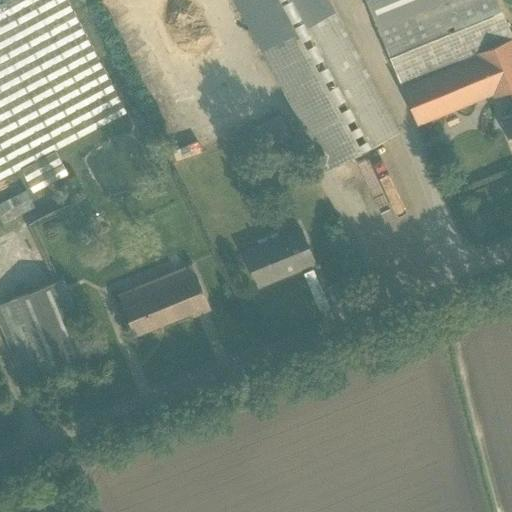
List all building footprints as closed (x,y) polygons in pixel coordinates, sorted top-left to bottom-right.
[(61,0),(13,0),(0,7),(0,177),(125,117),(61,0)] [(324,0),(298,0),(236,31),(317,175),(396,135),(324,0)] [(511,0),(386,0),(369,8),(394,96),(508,47),(511,50),(511,0)] [(477,129),(499,163),(511,158),(511,57),(508,47),(394,96),(408,131),(497,95),(505,113),(477,129)] [(12,223),(41,209),(33,192),(4,206),(12,223)] [(228,259),(244,294),(321,260),(306,226),(228,259)] [(194,257),(98,293),(114,334),(209,303),(194,257)] [(90,357),(55,283),(0,305),(0,349),(16,386),(90,357)]
